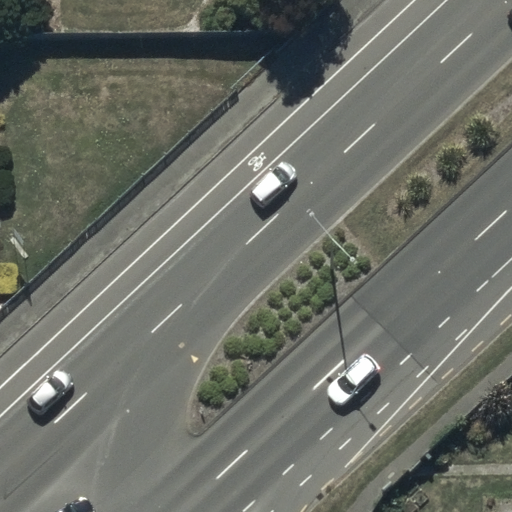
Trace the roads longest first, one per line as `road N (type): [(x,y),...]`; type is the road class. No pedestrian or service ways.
road 1 (primary): [(33,446),(499,0)]
road 2 (primary): [(511,194),(169,511)]
